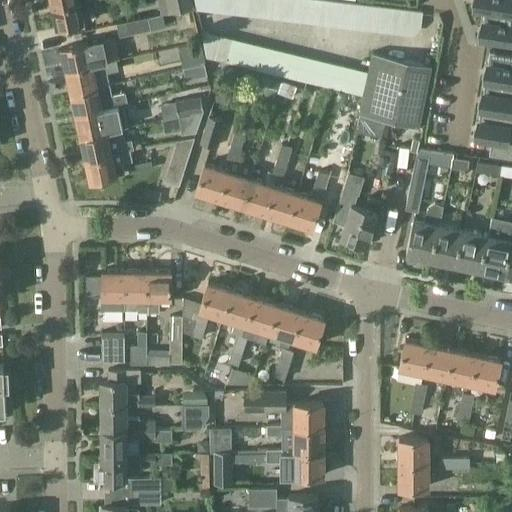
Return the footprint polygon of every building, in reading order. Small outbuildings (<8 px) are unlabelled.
[(93,0),(70,0),(51,4),(56,28),(83,22),(81,10),(95,6),(93,0)] [(192,5),(191,0),(167,0),(170,10),(192,5)] [(412,35),(420,28),(422,12),(323,0),(193,0),(196,9),(412,35)] [(511,16),(488,13),(485,35),(511,39),(511,16)] [(118,35),(150,28),(148,17),(115,24),(118,35)] [(368,71),(200,30),(205,57),(363,95),(368,71)] [(511,39),(485,35),(480,61),(511,66),(511,39)] [(201,41),(189,43),(194,65),(204,63),(206,63),(201,41)] [(101,62),(115,59),(113,47),(90,52),(88,42),(61,48),(65,70),(92,64),(101,62)] [(165,60),(180,59),(179,45),(164,46),(165,60)] [(152,49),(136,56),(140,66),(157,59),(152,49)] [(432,65),(371,53),(368,71),(363,95),(360,111),(420,123),(432,65)] [(511,66),(480,61),(476,85),(494,87),(491,100),(511,103),(511,66)] [(194,65),(188,66),(191,78),(207,75),(204,63),(194,65)] [(70,92),(97,86),(92,64),(65,70),(70,92)] [(281,83),(277,93),(293,98),(297,87),(281,83)] [(75,115),(123,104),(128,103),(125,91),(100,97),(97,86),(70,92),(75,115)] [(187,113),(204,110),(201,97),(176,102),(179,115),(187,113)] [(80,137),(122,127),(128,126),(123,104),(75,115),(80,137)] [(204,110),(187,113),(179,115),(183,136),(196,133),(204,110)] [(213,148),(223,120),(208,115),(199,143),(213,148)] [(245,117),(241,130),(246,132),(252,133),(256,121),(245,117)] [(334,125),(322,147),(336,154),(348,132),(334,125)] [(85,157),(130,147),(133,147),(131,139),(125,140),(122,127),(80,137),(85,157)] [(235,128),(230,142),(242,146),(246,132),(235,128)] [(186,165),(194,140),(178,142),(172,161),(186,165)] [(230,142),(225,157),(232,159),(237,161),(242,146),(230,142)] [(266,212),(275,184),(278,174),(283,176),(292,147),(282,143),(272,173),(266,171),(263,181),(251,177),(242,205),(266,212)] [(130,147),(85,157),(90,181),(125,174),(123,162),(133,160),(130,147)] [(428,153),(417,151),(406,206),(417,209),(428,153)] [(468,170),(469,159),(452,157),(451,168),(468,170)] [(152,160),(128,165),(130,173),(153,168),(152,160)] [(219,198),(228,170),(205,162),(196,190),(219,198)] [(500,175),(502,165),(477,162),(475,171),(500,175)] [(511,166),(502,165),(500,175),(511,176),(511,166)] [(242,205),(251,177),(228,170),(219,198),(242,205)] [(297,191),(288,219),(312,226),(321,199),(329,173),(318,170),(310,195),(297,191)] [(288,219),(297,191),(275,184),(266,212),(288,219)] [(146,192),(145,200),(160,201),(160,193),(146,192)] [(377,211),(381,200),(368,196),(365,207),(351,203),(341,236),(367,244),(374,222),(379,224),(383,213),(377,211)] [(431,258),(438,223),(442,205),(433,203),(425,208),(423,220),(413,218),(406,253),(431,258)] [(456,264),(463,229),(438,223),(431,258),(456,264)] [(480,269),(489,234),(463,229),(456,264),(480,269)] [(505,274),(511,241),(511,239),(489,234),(480,269),(505,274)] [(124,310),(124,269),(102,269),(102,297),(112,297),(112,310),(124,310)] [(146,311),(146,270),(124,269),(124,310),(146,311)] [(146,270),(146,311),(158,311),(158,297),(170,297),(171,270),(146,270)] [(223,316),(232,288),(209,280),(201,303),(181,297),(181,314),(181,328),(202,335),(209,311),(223,316)] [(246,323),(255,295),(232,288),(223,316),(246,323)] [(269,330),(278,303),(255,295),(246,323),(269,330)] [(290,337),(299,309),(278,303),(269,330),(290,337)] [(299,309),(290,337),(315,345),(324,318),(299,309)] [(181,361),(181,314),(170,314),(169,361),(181,361)] [(146,363),(146,331),(137,331),(137,345),(130,345),(130,363),(146,363)] [(231,347),(241,351),(247,338),(237,334),(231,347)] [(124,361),(124,335),(103,335),(103,361),(124,361)] [(405,337),(399,365),(424,371),(430,343),(405,337)] [(446,376),(453,348),(430,343),(424,371),(446,376)] [(236,365),(241,351),(231,347),(226,361),(236,365)] [(278,360),(288,364),(293,351),(283,347),(278,360)] [(469,382),(476,353),(453,348),(446,376),(469,382)] [(476,353),(469,382),(494,387),(501,359),(476,353)] [(313,375),(345,376),(346,358),(314,357),(313,375)] [(283,378),(288,364),(278,360),(273,374),(283,378)] [(99,406),(125,406),(156,405),(156,396),(140,396),(140,393),(125,393),(125,380),(140,380),(140,369),(108,369),(108,380),(99,381),(99,406)] [(423,399),(427,385),(415,382),(411,396),(423,399)] [(203,390),(193,390),(193,404),(208,403),(207,396),(203,390)] [(294,427),(323,427),(323,402),(287,402),(287,391),(243,391),(243,409),(286,409),(286,414),(294,414),(294,427)] [(472,394),(461,391),(458,406),(468,409),(472,394)] [(420,413),(423,399),(411,396),(408,410),(420,413)] [(207,405),(193,405),(193,429),(200,429),(202,426),(208,417),(207,405)] [(100,430),(171,430),(170,420),(140,421),(140,416),(125,417),(125,406),(99,406),(100,430)] [(465,423),(468,409),(458,406),(455,421),(465,423)] [(267,434),(281,434),(281,424),(267,424),(267,434)] [(294,451),(323,451),(323,427),(294,427),(294,451)] [(100,454),(126,453),(126,439),(171,439),(171,430),(100,430),(100,454)] [(398,463),(427,463),(427,438),(398,438),(398,463)] [(250,450),(215,450),(215,483),(231,483),(232,460),(250,460),(250,450)] [(323,451),(294,451),(294,475),(323,475),(323,451)] [(100,463),(97,466),(98,474),(101,477),(107,477),(109,477),(126,477),(126,475),(132,475),(136,472),(143,465),(170,465),(170,453),(126,453),(100,454),(100,463)] [(438,467),(454,467),(454,456),(438,456),(438,467)] [(454,467),(470,466),(470,456),(454,456),(454,467)] [(427,463),(398,463),(398,487),(427,487),(427,463)] [(162,476),(130,477),(131,491),(162,491),(162,479),(162,476)] [(248,506),(276,506),(276,489),(248,489),(248,506)] [(162,491),(131,491),(131,504),(162,503),(162,491)] [(289,511),(317,511),(318,495),(290,495),(289,511)]
